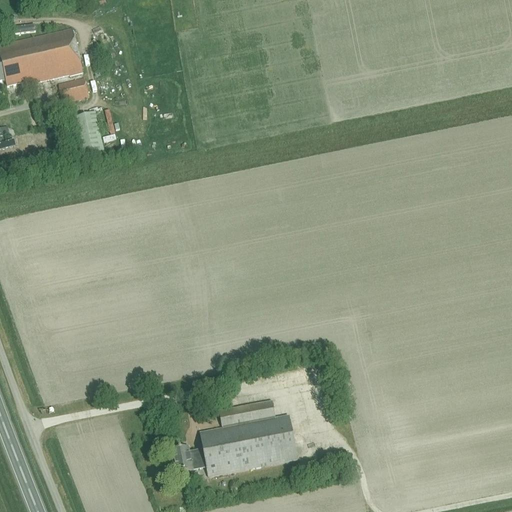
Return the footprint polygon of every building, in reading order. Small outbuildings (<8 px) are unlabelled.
[(72,30),(0,47),(0,83),(5,82),(6,89),(27,84),(29,87),(83,74),(72,30)] [(96,79),(104,77),(99,61),(92,63),(96,79)] [(63,105),(89,99),(84,80),(58,86),(63,105)] [(129,105),(115,108),(124,144),(137,141),(129,105)] [(109,112),(105,113),(111,136),(115,135),(109,112)] [(94,115),(74,120),(82,159),(103,154),(94,115)] [(10,128),(0,129),(0,138),(11,137),(10,128)] [(289,416),(275,419),(271,402),(220,412),(223,428),(200,432),(203,452),(191,454),(189,447),(170,451),(175,475),(194,471),(193,470),(207,468),(208,478),(298,461),(289,416)]
